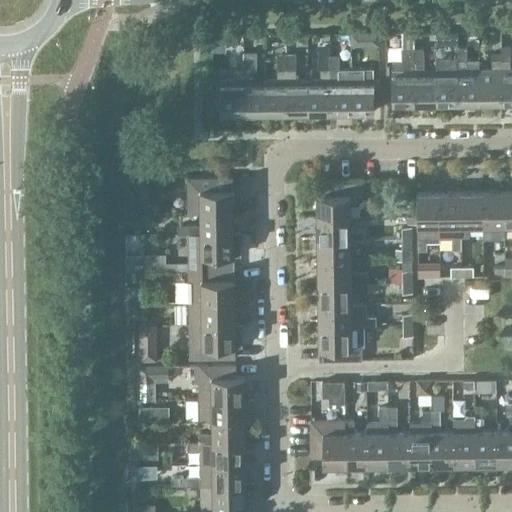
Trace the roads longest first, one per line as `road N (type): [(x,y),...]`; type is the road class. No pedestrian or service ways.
road 1 (residential): [(511,148),(289,150),(273,167),(278,507),(471,504)]
road 2 (tertiary): [(10,511),(4,46)]
